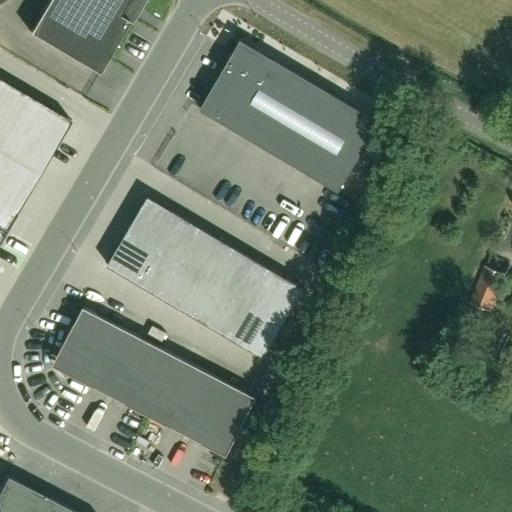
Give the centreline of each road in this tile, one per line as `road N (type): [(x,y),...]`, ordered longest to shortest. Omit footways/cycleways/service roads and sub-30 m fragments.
road 1 (unclassified): [(200,0),(1,335),(0,356)]
road 2 (tertiary): [(511,141),(253,0)]
road 3 (unclassified): [(0,369),(15,416),(33,437),(179,511)]
